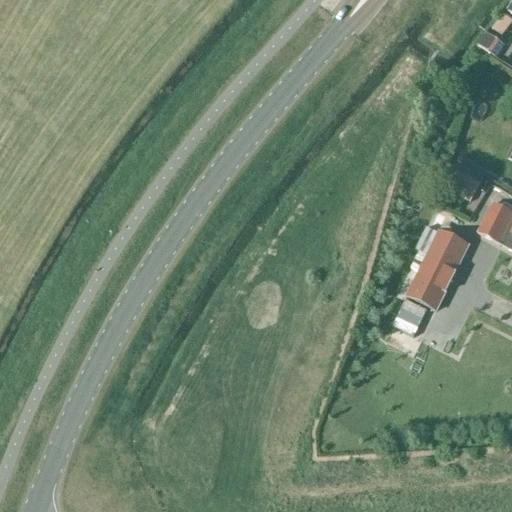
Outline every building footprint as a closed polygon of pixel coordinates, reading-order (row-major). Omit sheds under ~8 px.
[(502,48),(484,36),(475,50),(494,61),(502,48)] [(441,193),(468,208),(485,176),(458,161),(441,193)] [(511,238),(511,219),(511,218),(511,217),(492,207),(477,235),(497,245),(505,231),(511,235),(510,238),(511,238)] [(468,249),(437,234),(405,299),(435,314),(468,249)] [(377,346),(402,357),(407,345),(382,333),(377,346)]
